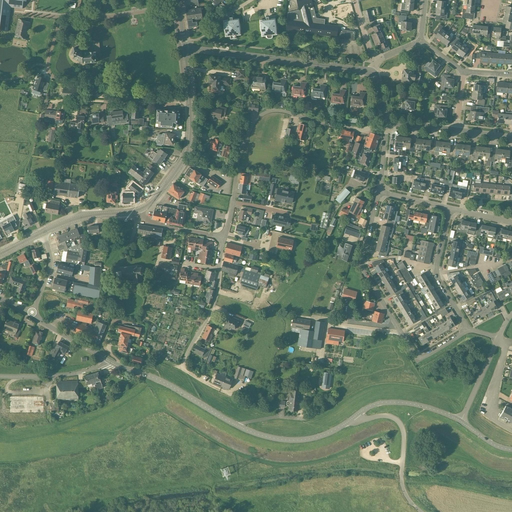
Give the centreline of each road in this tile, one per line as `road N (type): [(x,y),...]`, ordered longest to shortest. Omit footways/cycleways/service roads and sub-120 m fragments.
road 1 (residential): [(224,237),(237,164),(259,116),(280,110),(359,130),(387,120)]
road 2 (track): [(154,378),(103,414),(55,432),(116,432),(139,418)]
road 3 (tertiary): [(369,72),(184,49)]
road 4 (residential): [(229,393),(180,367),(218,291),(219,269)]
road 5 (residential): [(397,325),(361,263),(379,191)]
road 6 (unclassified): [(352,417),(390,416),(400,424),(401,487),(420,511)]
road 7 (residential): [(468,330),(436,270),(450,208)]
road 8 (tertiary): [(137,210),(186,154),(190,98)]
road 9 (unclassified): [(235,426),(123,366)]
road 10 (unclassified): [(352,417),(328,434),(296,441),(235,426)]
road 11 (residential): [(108,100),(95,86),(49,72),(62,17)]
